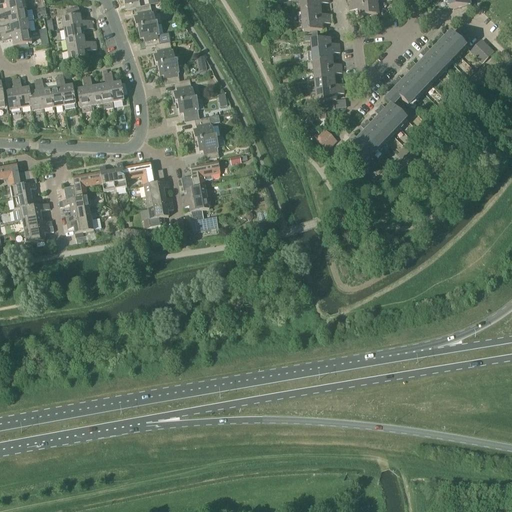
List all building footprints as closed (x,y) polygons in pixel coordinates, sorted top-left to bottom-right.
[(118,0),(119,4),(123,3),(125,12),(135,10),(139,9),(138,0),(139,0),(138,0),(118,0)] [(327,0),(300,3),(301,13),(320,11),(319,6),(328,5),(327,0)] [(348,4),(348,8),(376,5),(375,0),(356,0),(357,3),(348,4)] [(447,0),(448,10),(467,8),(466,2),(475,1),(475,0),(447,0)] [(5,4),(7,16),(25,12),(24,1),(5,4)] [(376,5),(348,8),(349,13),(358,12),(358,18),(377,16),(376,5)] [(139,9),(135,10),(136,18),(133,19),(135,31),(137,30),(156,26),(154,26),(152,15),(151,15),(149,7),(139,9)] [(320,11),(301,13),(302,24),(329,21),(329,16),(320,17),(320,11)] [(25,12),(7,16),(9,26),(27,23),(25,12)] [(61,20),(63,31),(81,28),(79,17),(61,20)] [(329,21),(302,24),(303,34),(311,33),(311,38),(317,37),(316,32),(322,32),(321,26),(330,25),(329,21)] [(27,23),(9,26),(11,37),(29,34),(27,23)] [(137,30),(139,42),(142,41),(144,50),(154,48),(154,47),(159,47),(159,46),(157,38),(158,38),(156,26),(137,30)] [(81,28),(63,31),(65,42),(83,39),(81,28)] [(46,34),(46,31),(39,32),(40,40),(47,39),(46,34)] [(29,34),(11,37),(12,48),(17,47),(27,46),(31,45),(29,34)] [(406,122),(394,110),(401,103),(408,109),(465,49),(451,36),(447,40),(441,34),(434,41),(441,47),(433,55),(426,49),(420,55),(427,62),(419,70),(412,64),(406,70),(413,77),(405,85),(398,78),(392,85),(396,89),(388,97),(387,96),(386,96),(385,96),(385,97),(384,97),(383,98),(383,99),(383,100),(384,101),(392,109),(388,113),(381,107),(375,113),(381,120),(374,128),(367,122),(361,128),(367,135),(359,143),(353,137),(347,143),(353,149),(349,154),(362,167),(406,122)] [(304,43),(310,42),(311,53),(339,50),(339,46),(330,47),(329,40),(317,42),(317,37),(311,38),(304,38),(304,43)] [(83,39),(65,42),(67,52),(85,49),(83,39)] [(482,65),(493,53),(481,43),(470,54),(482,65)] [(159,47),(154,47),(154,48),(156,56),(152,57),(155,68),(157,68),(156,68),(174,64),(172,53),(171,53),(169,44),(159,46),(159,47)] [(85,49),(67,52),(68,64),(87,60),(85,49)] [(339,55),(339,50),(311,53),(306,54),(307,64),(312,63),(331,61),(331,56),(339,55)] [(204,59),(202,59),(197,60),(198,67),(205,65),(204,59)] [(331,61),(312,63),(313,73),(341,71),(341,66),(332,67),(331,61)] [(156,68),(157,68),(159,79),(162,78),(164,87),(174,85),(179,84),(177,76),(178,75),(176,64),(174,64),(156,68)] [(341,71),(313,73),(314,84),(333,82),(333,76),(341,75),(341,71)] [(108,86),(112,104),(123,102),(120,84),(114,85),(113,81),(112,81),(108,82),(108,86)] [(174,85),(176,94),(172,94),(175,106),(176,106),(176,105),(194,102),(191,90),(190,91),(189,82),(179,84),(174,85)] [(333,82),(314,84),(315,94),(343,91),(343,87),(334,87),(333,82)] [(108,86),(98,88),(101,106),(103,106),(104,112),(113,110),(112,104),(108,86)] [(71,87),(60,89),(64,112),(65,111),(75,110),(71,87)] [(98,88),(87,90),(90,108),(91,108),(101,106),(98,88)] [(60,89),(50,91),(53,109),(54,109),(55,116),(66,114),(65,111),(64,112),(60,89)] [(28,90),(17,92),(20,110),(30,108),(31,108),(28,95),(29,95),(28,90)] [(79,110),(82,109),(82,115),(92,113),(91,108),(90,108),(87,90),(76,92),(79,110)] [(50,91),(39,93),(42,111),(53,109),(50,91)] [(343,91),(315,94),(316,104),(334,103),(335,103),(335,97),(343,96),(343,91)] [(454,97),(448,91),(445,94),(451,100),(454,97)] [(20,110),(17,92),(6,94),(9,112),(20,110)] [(39,93),(29,95),(28,95),(31,108),(30,108),(31,113),(42,111),(39,93)] [(194,102),(176,105),(176,106),(179,117),(182,116),(184,125),(194,123),(198,122),(197,113),(198,113),(196,101),(194,102)] [(334,103),(316,104),(317,112),(324,112),(330,111),(334,111),(334,110),(334,103)] [(198,122),(194,123),(195,131),(192,132),(194,144),(196,143),(214,140),(213,139),(211,128),(213,128),(213,126),(219,124),(218,118),(208,120),(198,122)] [(327,152),(336,144),(324,132),(315,141),(327,152)] [(196,143),(198,154),(202,154),(204,163),(218,160),(216,151),(218,151),(215,139),(213,139),(214,140),(196,143)] [(403,160),(409,153),(405,150),(399,157),(403,160)] [(231,168),(241,166),(239,159),(230,161),(231,168)] [(117,172),(111,173),(115,195),(116,194),(116,192),(126,190),(124,182),(122,171),(121,165),(115,166),(117,172)] [(217,165),(190,170),(191,178),(194,191),(204,189),(203,183),(212,181),(212,177),(219,176),(217,165)] [(150,166),(122,171),(124,182),(141,179),(143,188),(153,186),(151,174),(150,166)] [(0,181),(8,180),(9,190),(20,188),(18,175),(16,167),(0,170),(0,181)] [(98,169),(99,175),(100,175),(102,186),(101,186),(103,194),(113,192),(114,195),(115,195),(111,173),(105,174),(104,168),(98,169)] [(85,189),(101,186),(102,186),(100,175),(99,175),(77,179),(72,180),(74,188),(76,201),(87,199),(85,189)] [(186,179),(180,180),(182,187),(183,193),(185,193),(188,192),(186,179)] [(153,186),(143,188),(145,199),(142,199),(142,200),(164,196),(163,191),(168,190),(167,184),(164,184),(159,185),(153,186)] [(9,200),(9,202),(30,198),(29,192),(35,191),(34,186),(36,185),(31,186),(25,187),(9,190),(11,200),(9,200)] [(71,202),(68,189),(63,190),(65,202),(65,203),(71,202)] [(206,199),(204,189),(194,191),(188,192),(185,193),(186,198),(181,199),(182,205),(209,200),(208,198),(206,199)] [(164,196),(142,200),(142,202),(145,201),(147,211),(171,207),(170,201),(165,202),(164,196)] [(30,198),(9,202),(9,203),(12,202),(14,213),(19,212),(19,211),(38,208),(37,203),(31,204),(30,198)] [(65,202),(62,203),(59,204),(60,209),(69,208),(70,214),(91,210),(91,208),(88,209),(87,199),(76,201),(71,202),(65,203),(65,202)] [(209,200),(182,205),(183,210),(188,209),(190,215),(191,215),(193,224),(191,224),(193,236),(218,231),(216,220),(203,222),(201,213),(208,212),(206,201),(209,201),(209,200)] [(19,222),(19,223),(40,219),(39,213),(49,211),(48,206),(38,208),(19,211),(19,212),(21,221),(19,222)] [(146,221),(146,222),(143,223),(145,232),(165,228),(163,220),(168,219),(167,213),(172,212),(171,207),(147,211),(149,221),(146,221)] [(65,220),(66,226),(91,221),(89,211),(91,211),(91,210),(70,214),(71,219),(65,220)] [(40,219),(19,223),(19,224),(22,224),(23,234),(48,229),(47,224),(41,225),(40,219)] [(91,221),(66,226),(67,231),(73,230),(74,236),(75,236),(76,240),(75,240),(76,246),(88,244),(87,238),(83,239),(82,235),(93,233),(95,232),(95,231),(93,231),(91,221)] [(23,244),(23,245),(26,245),(44,242),(43,236),(53,234),(52,229),(48,230),(48,229),(23,234),(25,244),(23,244)]
